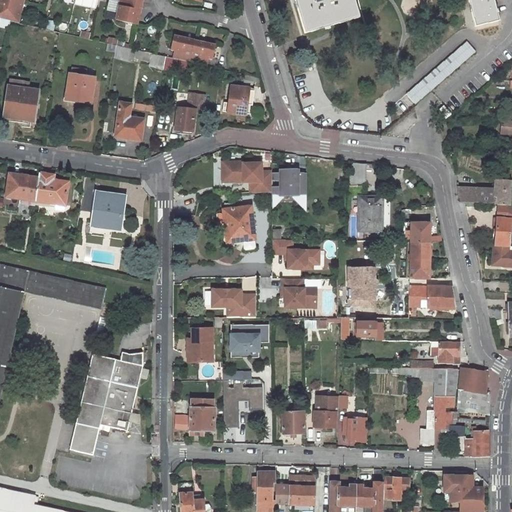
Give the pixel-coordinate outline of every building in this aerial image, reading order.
[(0,0),(0,19),(16,23),(18,11),(22,12),(24,0),(0,0)] [(117,10),(118,0),(114,0),(109,0),(109,9),(117,10)] [(138,24),(143,0),(120,0),(116,20),(138,24)] [(313,44),(370,27),(361,0),(302,0),(299,1),(313,44)] [(467,0),(473,22),(496,16),(491,0),(467,0)] [(217,46),(175,36),(172,50),(175,51),(174,58),(209,66),(211,59),(213,60),(217,46)] [(417,104),(477,50),(467,40),(408,94),(417,104)] [(94,102),(98,79),(74,74),(70,99),(94,102)] [(256,89),(251,88),(233,86),(231,101),(225,101),(225,110),(248,112),(249,102),(254,103),(256,89)] [(35,122),(39,92),(9,87),(5,115),(25,118),(25,121),(35,122)] [(179,106),(176,130),(192,133),(195,111),(204,112),(207,95),(192,93),(190,102),(183,107),(179,106)] [(452,113),(454,111),(447,104),(441,110),(447,118),(452,113)] [(25,118),(5,115),(4,121),(24,124),(25,121),(25,118)] [(141,140),(143,120),(119,116),(116,133),(131,136),(131,139),(141,140)] [(511,119),(504,119),(503,132),(511,132),(511,119)] [(251,181),(251,192),(272,191),(272,187),(272,180),(272,176),(262,177),(262,171),(261,162),(243,163),(243,161),(222,162),(222,174),(231,174),(231,182),(251,181)] [(350,162),(350,183),(368,183),(368,163),(350,162)] [(279,173),(272,173),(272,176),(272,180),(279,180),(280,187),(272,187),(272,191),(272,194),(279,194),(279,196),(300,196),(300,194),(300,172),(300,168),(279,169),(279,173)] [(11,174),(8,195),(22,198),(22,200),(38,201),(38,198),(40,181),(25,179),(26,176),(11,174)] [(66,205),(70,184),(54,182),(55,176),(42,174),(40,181),(38,198),(51,200),(51,203),(66,205)] [(495,202),(509,205),(510,180),(496,178),(495,187),(457,185),(458,200),(466,200),(495,201),(495,202)] [(120,225),(125,196),(97,192),(92,221),(120,225)] [(382,229),(383,196),(360,195),(360,229),(382,229)] [(37,206),(50,208),(51,203),(51,200),(38,198),(38,201),(37,206)] [(226,226),(230,226),(232,241),(243,240),(254,239),(251,206),(234,208),(233,202),(226,203),(227,209),(225,209),(226,226)] [(493,243),(492,264),(511,264),(511,251),(507,251),(508,244),(510,218),(496,217),(493,217),(493,228),(492,237),(495,238),(495,243),(493,243)] [(430,222),(410,222),(410,239),(430,240),(430,222)] [(283,239),(283,229),(272,229),(272,239),(283,239)] [(244,250),(256,249),(254,239),(243,240),(244,250)] [(272,239),(272,253),(285,253),(288,253),(288,267),(302,267),(307,262),(313,262),(319,262),(319,249),(292,249),(292,239),(283,239),(272,239)] [(410,276),(430,277),(430,240),(410,239),(410,276)] [(0,396),(26,294),(31,273),(0,265),(0,396)] [(376,278),(376,266),(350,267),(350,285),(354,285),(355,298),(365,298),(366,304),(366,306),(376,305),(376,289),(375,289),(374,285),(376,285),(377,285),(377,284),(378,284),(379,282),(379,280),(378,279),(377,278),(376,278)] [(102,312),(107,291),(31,273),(26,294),(102,312)] [(305,288),(304,278),(283,278),(283,288),(287,288),(287,296),(287,307),(305,307),(305,302),(318,302),(318,288),(305,288)] [(354,285),(350,285),(350,304),(366,304),(365,298),(355,298),(354,285)] [(422,288),(411,288),(411,306),(457,306),(453,285),(425,285),(422,288)] [(236,310),(236,316),(258,316),(258,294),(243,294),(243,290),(214,290),(214,306),(229,306),(232,306),(236,310)] [(491,317),(504,317),(504,315),(504,307),(488,307),(491,317)] [(376,321),(358,321),(358,335),(375,335),(375,339),(382,339),(382,326),(376,326),(376,321)] [(230,324),(230,333),(260,333),(260,342),(269,342),(269,324),(230,324)] [(212,360),(211,327),(191,327),(192,337),(192,360),(212,360)] [(260,333),(230,333),(230,358),(260,357),(260,342),(260,333)] [(439,353),(439,362),(458,363),(459,340),(439,339),(439,344),(439,353)] [(439,344),(431,344),(430,353),(439,353),(439,344)] [(128,429),(144,365),(95,352),(71,447),(94,453),(102,423),(128,429)] [(470,367),(461,366),(459,387),(458,387),(456,412),(466,411),(466,410),(490,410),(489,392),(486,391),(487,370),(470,367)] [(426,427),(431,427),(438,427),(446,427),(446,408),(454,408),(457,367),(436,367),(434,408),(427,408),(426,427)] [(249,408),(262,408),(262,387),(227,387),(227,379),(224,379),(224,387),(225,387),(225,408),(237,408),(237,400),(249,400),(249,408)] [(212,401),(212,393),(189,393),(189,415),(188,428),(188,432),(203,432),(203,427),(213,428),(214,401),(212,401)] [(348,405),(348,394),(340,394),(340,405),(348,405)] [(316,396),(316,412),(314,411),(314,425),(335,426),(335,412),(338,412),(339,397),(316,396)] [(304,432),(304,411),(284,411),(284,432),(304,432)] [(189,415),(175,415),(175,428),(188,428),(189,415)] [(346,439),(365,439),(366,416),(344,415),(344,433),(343,439),(346,439)] [(464,425),(450,425),(449,434),(458,434),(457,449),(465,450),(465,455),(465,456),(489,457),(488,430),(471,431),(471,438),(466,438),(466,436),(464,436),(464,425)] [(258,494),(256,511),(275,511),(275,502),(276,484),(276,470),(258,470),(258,481),(253,481),(252,493),(258,494)] [(290,485),(290,503),(315,504),(315,486),(316,475),(295,474),(291,478),(290,485)] [(481,511),(481,488),(471,488),(471,483),(467,482),(467,476),(444,475),(443,483),(450,483),(449,491),(449,501),(461,501),(461,511),(481,511)] [(402,477),(384,477),(384,481),(383,501),(401,502),(402,491),(402,477)] [(410,477),(402,477),(402,491),(410,491),(410,477)] [(180,482),(182,511),(211,511),(211,509),(209,504),(205,504),(203,504),(202,493),(192,494),(192,489),(194,488),(194,481),(180,482)] [(356,508),(356,484),(349,484),(349,487),(340,487),(340,481),(329,481),(328,511),(341,511),(341,508),(356,508)] [(373,488),(376,488),(376,509),(372,509),(372,511),(383,511),(383,501),(384,481),(373,481),(373,488)] [(276,484),(275,502),(290,503),(290,485),(276,484)] [(364,488),(364,485),(356,484),(356,508),(372,509),(376,509),(376,488),(373,488),(364,488)] [(70,511),(33,503),(35,494),(0,485),(0,511),(70,511)]
